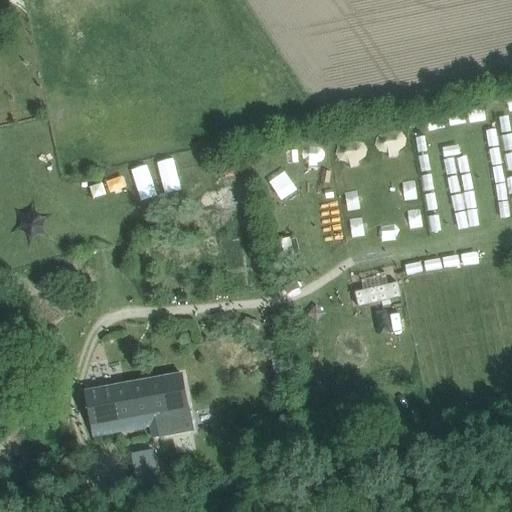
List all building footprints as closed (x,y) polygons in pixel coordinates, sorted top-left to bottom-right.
[(102,339),(104,358),(135,355),(133,336),(102,339)] [(24,342),(27,360),(55,355),(53,338),(24,342)] [(285,351),(271,353),(275,384),(289,383),(285,351)] [(188,407),(186,394),(182,374),(85,392),(93,436),(151,426),(153,437),(165,435),(161,412),(188,407)] [(77,453),(71,455),(62,427),(43,433),(53,463),(57,461),(65,485),(90,477),(86,463),(81,465),(77,453)]
